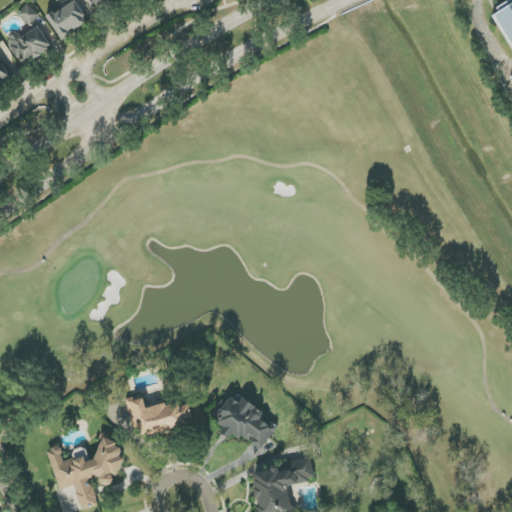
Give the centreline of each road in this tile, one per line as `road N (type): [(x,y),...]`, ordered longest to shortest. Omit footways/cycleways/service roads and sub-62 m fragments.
road 1 (secondary): [(0,212),(103,139),(327,12)]
road 2 (secondary): [(282,0),(87,108)]
road 3 (residential): [(0,121),(184,0)]
